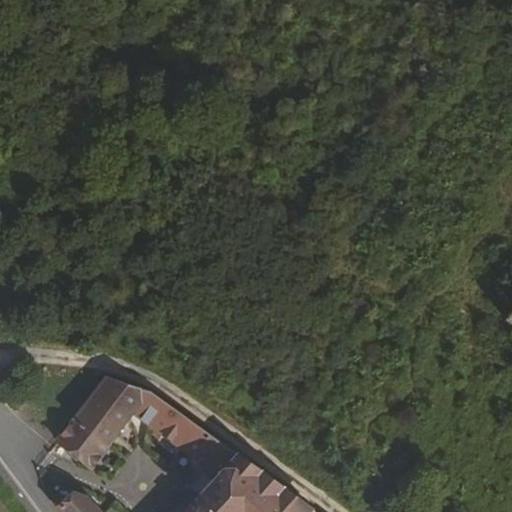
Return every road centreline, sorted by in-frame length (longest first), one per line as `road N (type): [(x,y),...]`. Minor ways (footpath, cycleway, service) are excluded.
road 1 (track): [(0,42),(203,197),(284,281),(330,291)]
road 2 (track): [(0,361),(95,363),(151,382),(337,511)]
